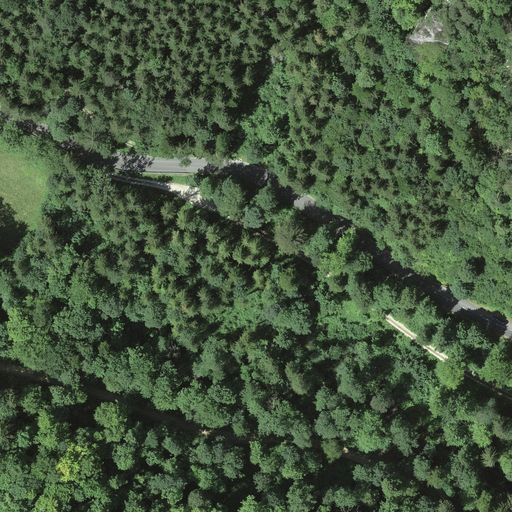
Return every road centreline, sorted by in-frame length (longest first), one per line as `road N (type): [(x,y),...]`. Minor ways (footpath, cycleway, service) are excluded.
road 1 (track): [(0,364),(207,430),(320,443),(494,511)]
road 2 (track): [(84,150),(100,167),(190,192),(288,248),(511,398)]
road 3 (tertiary): [(438,294),(255,174),(112,159),(0,113)]
road 4 (track): [(0,45),(123,142),(168,164)]
